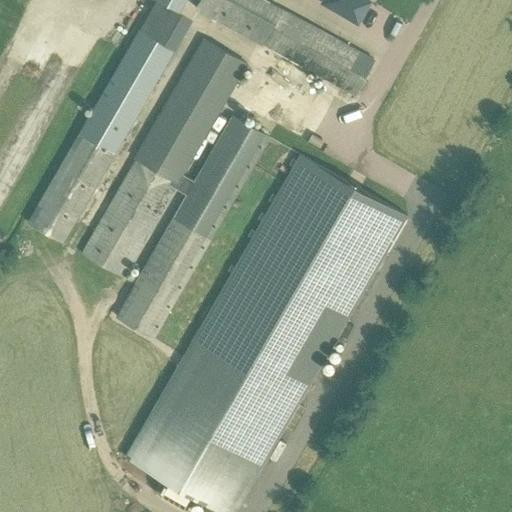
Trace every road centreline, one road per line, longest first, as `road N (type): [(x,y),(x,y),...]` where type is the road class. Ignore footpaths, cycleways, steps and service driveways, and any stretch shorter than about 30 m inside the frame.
road 1 (unknown): [(418,0),(335,131),(406,174),(418,209),(413,235),(256,511)]
road 2 (unknown): [(166,511),(121,478),(105,454),(68,277)]
